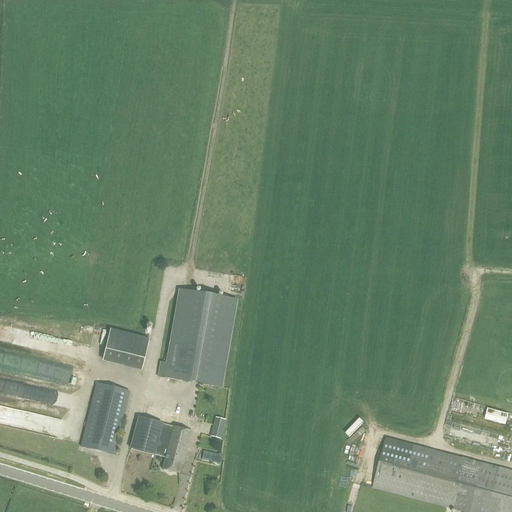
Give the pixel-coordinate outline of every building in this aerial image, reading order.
[(220,388),(237,301),(180,291),(171,343),(170,343),(166,364),(160,362),(158,377),(220,388)] [(149,339),(110,329),(103,360),(142,369),(149,339)] [(65,397),(66,387),(22,381),(20,392),(65,397)] [(96,383),(80,447),(115,456),(118,444),(116,444),(129,391),(96,383)] [(495,397),(496,391),(474,388),(474,394),(495,397)] [(44,410),(0,401),(0,413),(41,422),(44,410)] [(181,463),(184,463),(191,432),(171,427),(166,450),(157,448),(163,424),(139,418),(131,449),(165,458),(162,469),(179,473),(181,463)] [(211,437),(220,440),(225,420),(216,418),(211,437)] [(511,511),(511,470),(385,438),(372,488),(462,511),(511,511)] [(202,460),(220,464),(222,454),(219,453),(218,455),(204,451),(202,460)]
